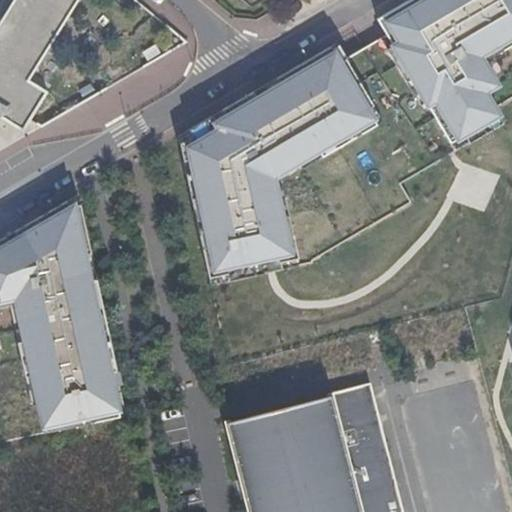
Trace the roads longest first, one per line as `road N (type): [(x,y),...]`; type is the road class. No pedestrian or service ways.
road 1 (residential): [(239,70),(0,211)]
road 2 (residential): [(239,70),(361,0)]
